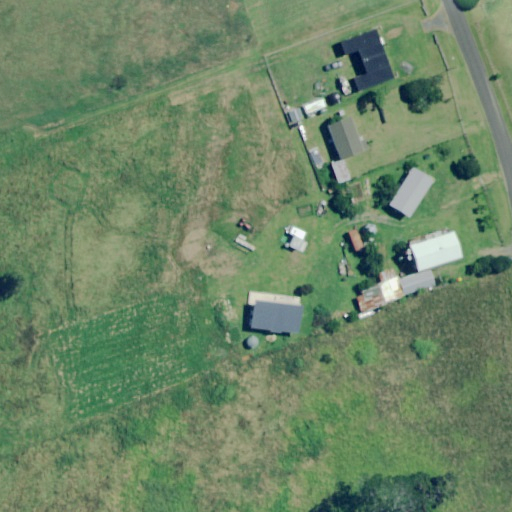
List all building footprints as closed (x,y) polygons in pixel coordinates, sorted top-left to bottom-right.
[(355,142),(346,116),(322,124),(335,159),(364,149),(361,140),(355,142)] [(346,179),(339,159),(327,163),(334,184),(346,179)] [(373,221),(352,227),(355,238),(376,232),(373,221)] [(455,258),(446,232),(434,236),(433,232),(417,237),(418,241),(401,246),(410,272),(455,258)] [(419,275),(418,272),(393,281),(388,269),(374,274),(378,283),(350,293),(358,313),(390,301),(431,286),(426,272),(419,275)]
